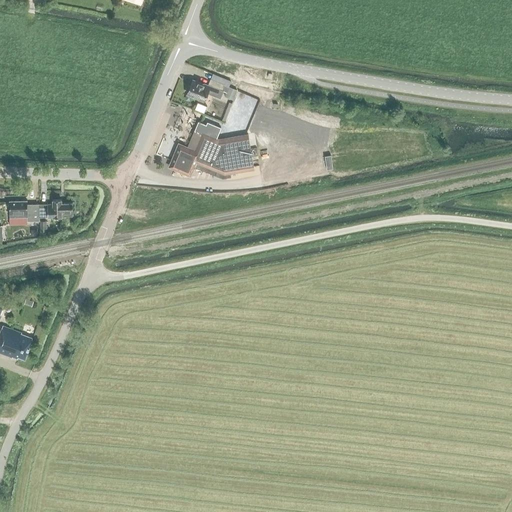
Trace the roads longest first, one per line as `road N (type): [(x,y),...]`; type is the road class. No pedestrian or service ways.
road 1 (unclassified): [(89,275),(120,277),(408,220),(511,226)]
road 2 (tertiary): [(183,41),(292,68),(511,99)]
road 3 (unclassified): [(0,466),(89,275)]
road 4 (tertiary): [(127,177),(183,41)]
road 5 (tertiary): [(0,173),(127,177)]
